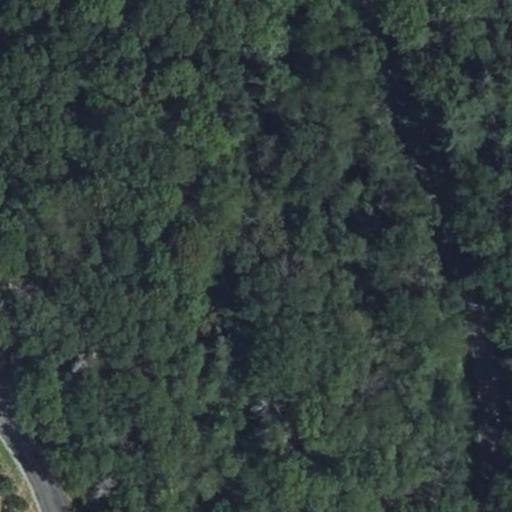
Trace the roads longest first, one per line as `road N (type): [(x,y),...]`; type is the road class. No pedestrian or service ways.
road 1 (track): [(268,511),(299,421),(286,326),(229,123),(173,0)]
road 2 (unclassified): [(368,0),(462,283),(483,381),(481,511)]
road 3 (track): [(0,271),(51,305),(116,402),(146,511)]
